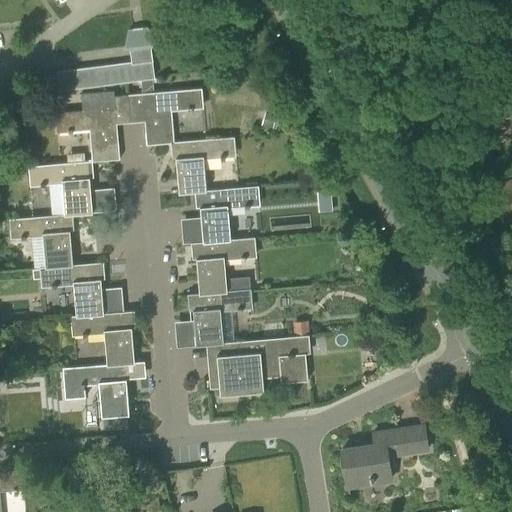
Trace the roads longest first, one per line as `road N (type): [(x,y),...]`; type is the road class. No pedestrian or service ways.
road 1 (tertiary): [(477,344),(284,0)]
road 2 (residential): [(173,442),(138,146)]
road 3 (residential): [(308,428),(477,344)]
road 4 (residential): [(0,452),(173,442)]
road 5 (residential): [(173,442),(308,428)]
road 6 (track): [(511,29),(386,0)]
